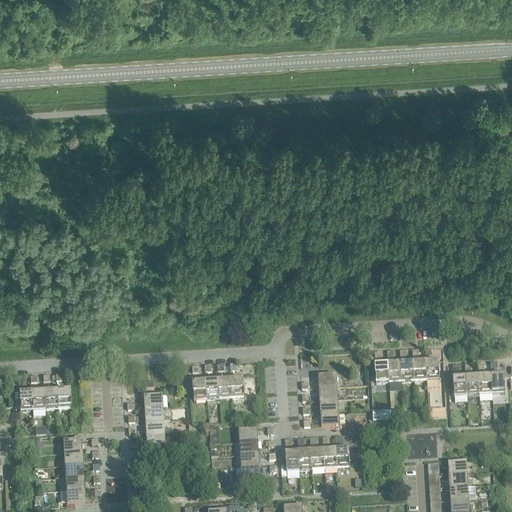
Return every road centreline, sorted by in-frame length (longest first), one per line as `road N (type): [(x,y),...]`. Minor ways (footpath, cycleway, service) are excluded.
road 1 (tertiary): [(0,80),(511,49)]
road 2 (residential): [(280,345),(298,331),(349,325),(471,322),(511,335)]
road 3 (residential): [(104,361),(280,345)]
